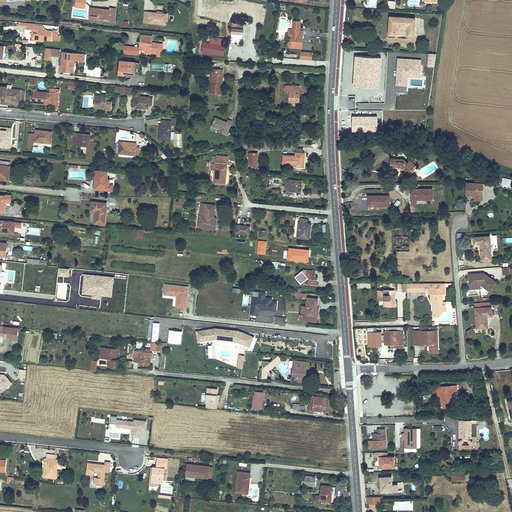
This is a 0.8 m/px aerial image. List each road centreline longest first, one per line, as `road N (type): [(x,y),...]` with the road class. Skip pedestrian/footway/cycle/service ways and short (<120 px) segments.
road 1 (secondary): [(337,0),(332,169),(348,369)]
road 2 (unclassified): [(348,369),(511,360)]
road 3 (residential): [(131,462),(133,448),(0,435)]
road 4 (secondary): [(348,369),(358,511)]
road 5 (residential): [(0,114),(138,125)]
